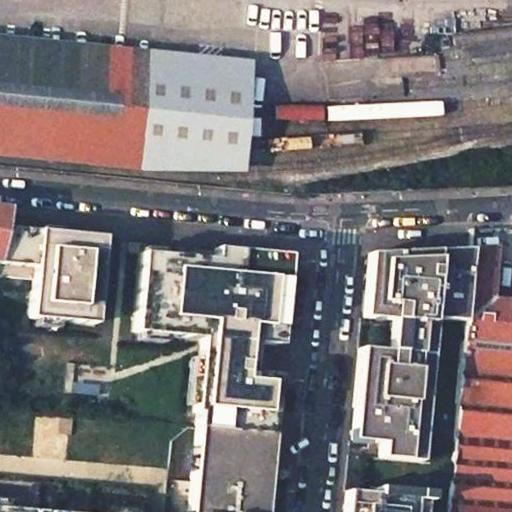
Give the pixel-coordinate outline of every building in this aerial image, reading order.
[(0,49),(0,145),(130,159),(242,159),(247,74),(0,49)] [(192,228),(190,252),(174,425),(193,426),(236,431),(245,328),(303,333),(308,333),(317,237),(314,237),(259,234),(259,236),(253,303),(216,300),(218,282),(234,284),(238,233),(238,232),(192,227),(192,228)] [(190,252),(113,244),(96,417),(174,425),(190,252)] [(470,248),(366,252),(360,316),(391,319),(388,350),(357,347),(351,414),(348,440),(380,444),(379,458),(419,462),(433,318),(464,320),(470,249),(470,248)] [(493,249),(470,249),(464,320),(449,500),(511,505),(511,302),(489,301),(493,249)] [(184,511),(260,511),(263,490),(268,434),(236,431),(193,426),(184,511)] [(372,494),(343,492),(341,511),(410,511),(411,500),(424,501),(425,492),(372,488),(372,494)] [(511,511),(511,505),(449,500),(447,511),(511,511)]
